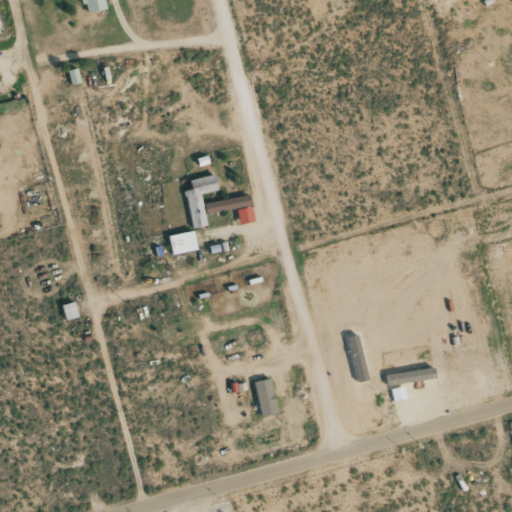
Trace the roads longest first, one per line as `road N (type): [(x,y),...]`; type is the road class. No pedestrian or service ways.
road 1 (residential): [(340,451),(227,0)]
road 2 (residential): [(118,511),(511,402)]
